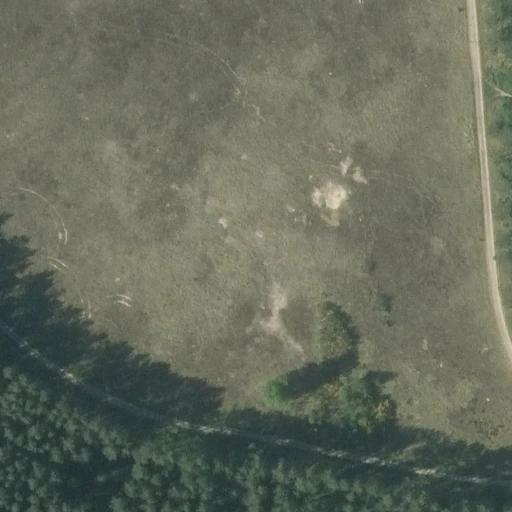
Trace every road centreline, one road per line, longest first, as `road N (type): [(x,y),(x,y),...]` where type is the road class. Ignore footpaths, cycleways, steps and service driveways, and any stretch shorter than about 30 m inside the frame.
road 1 (track): [(0,327),(52,372),(151,417),(511,485)]
road 2 (track): [(470,0),(490,280),(511,364)]
